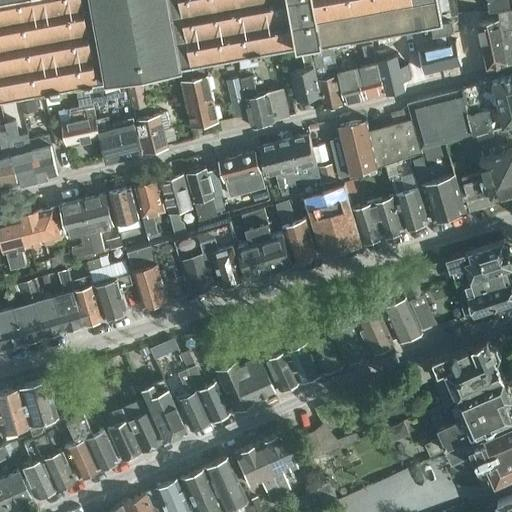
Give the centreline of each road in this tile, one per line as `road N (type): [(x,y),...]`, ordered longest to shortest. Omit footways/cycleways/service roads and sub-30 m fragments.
road 1 (residential): [(0,366),(511,220)]
road 2 (residential): [(511,69),(0,197)]
road 3 (residential): [(511,320),(335,384),(55,511)]
